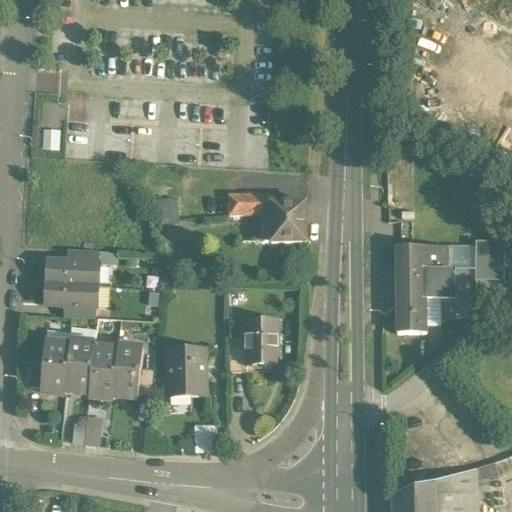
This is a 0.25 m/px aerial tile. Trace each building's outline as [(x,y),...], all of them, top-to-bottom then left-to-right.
[(271,198),(229,198),(229,218),(264,218),(270,218),(270,206),(271,206),(271,198)] [(176,201),(158,203),(161,228),(179,227),(176,201)] [(306,245),(306,205),(271,206),(270,206),(270,218),(264,218),(264,244),(271,244),(271,246),(306,245)] [(476,273),(476,282),(504,282),(503,245),(476,245),(476,273)] [(449,252),(398,252),(398,338),(425,338),(425,315),(423,315),(423,302),(441,302),(449,302),(462,302),(462,321),(476,318),(476,282),(476,273),(449,273),(449,252)] [(97,255),(70,254),(69,266),(96,267),(97,255)] [(69,266),(48,265),(47,286),(98,289),(99,268),(96,267),(69,266)] [(98,289),(47,286),(46,308),(93,311),(97,311),(98,289)] [(462,302),(449,302),(441,302),(441,325),(462,321),(462,302)] [(93,311),(67,310),(66,322),(93,323),(93,311)] [(277,325),(246,325),(246,341),(246,368),(277,368),(277,325)] [(246,368),(246,341),(228,341),(229,375),(246,375),(246,368)] [(94,348),(70,345),(70,349),(65,394),(89,397),(94,352),(94,348)] [(70,349),(45,346),(43,367),(41,392),(41,396),(65,398),(65,394),(70,349)] [(143,353),(119,350),(118,354),(114,400),(138,402),(138,399),(141,374),(143,353)] [(118,354),(94,352),(89,397),(89,401),(113,403),(114,400),(118,354)] [(205,353),(167,354),(168,400),(206,399),(205,353)] [(43,367),(31,366),(29,391),(41,392),(43,367)] [(153,375),(141,374),(138,399),(150,400),(153,375)] [(202,448),(219,449),(219,428),(202,427),(202,448)] [(492,465),(434,484),(434,511),(475,511),(475,484),(496,477),(492,465)] [(434,511),(434,484),(392,497),(392,511),(434,511)]
